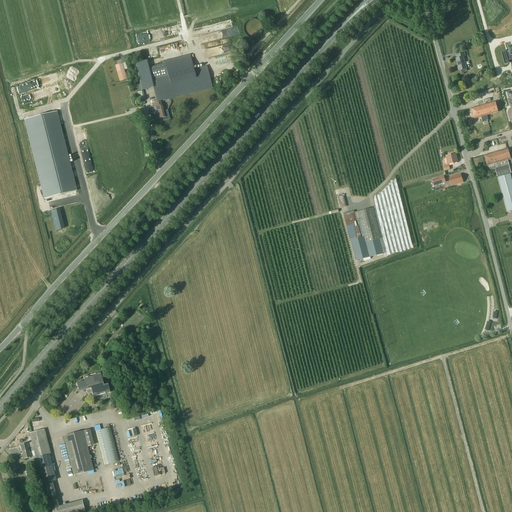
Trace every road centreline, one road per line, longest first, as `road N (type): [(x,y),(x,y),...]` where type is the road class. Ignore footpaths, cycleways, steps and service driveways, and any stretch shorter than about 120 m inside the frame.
road 1 (unclassified): [(37,394),(397,0)]
road 2 (primary): [(0,407),(351,16)]
road 3 (tertiary): [(0,348),(320,0)]
road 4 (unclassified): [(511,329),(424,0)]
road 5 (track): [(341,387),(511,329)]
road 6 (track): [(483,511),(442,356)]
